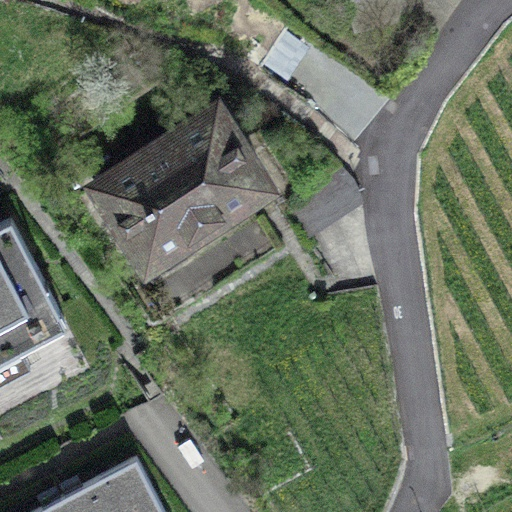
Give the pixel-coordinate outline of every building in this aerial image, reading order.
[(214,107),(96,184),(147,261),(264,184),(214,107)] [(322,143),(271,175),(305,229),(361,193),(355,176),(322,143)] [(11,217),(0,222),(0,357),(67,323),(11,217)] [(167,511),(137,454),(63,493),(73,511),(167,511)] [(25,511),(73,511),(63,493),(25,511)]
